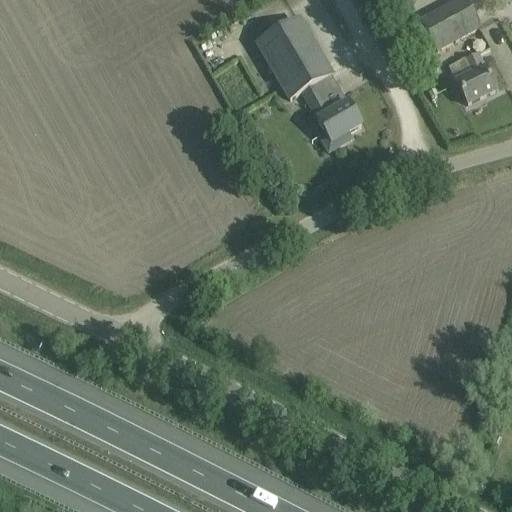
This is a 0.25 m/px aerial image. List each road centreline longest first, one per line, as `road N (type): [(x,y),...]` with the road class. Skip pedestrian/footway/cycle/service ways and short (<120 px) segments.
road 1 (unclassified): [(122,338),(286,235),(468,145),(511,137)]
road 2 (unclassified): [(465,511),(122,338)]
road 3 (motorway): [(276,511),(0,376)]
road 4 (track): [(445,157),(356,0)]
road 5 (motorway): [(0,442),(145,511)]
road 6 (unclassified): [(122,338),(0,279)]
